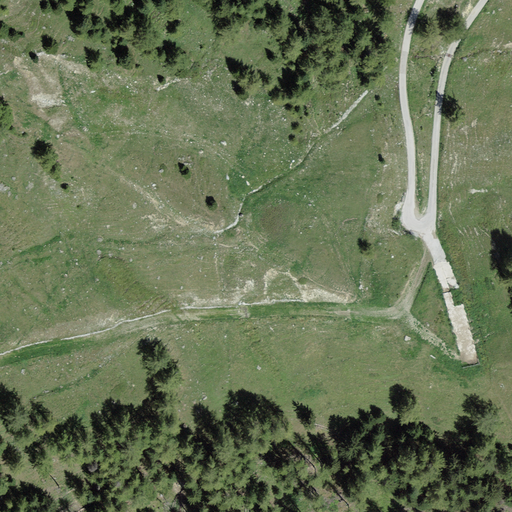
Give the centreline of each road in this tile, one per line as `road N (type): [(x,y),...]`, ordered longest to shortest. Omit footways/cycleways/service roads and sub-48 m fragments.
road 1 (track): [(484,0),(445,68),(431,208),(422,225),(409,218),(402,83),(420,0)]
road 2 (track): [(432,245),(472,363)]
